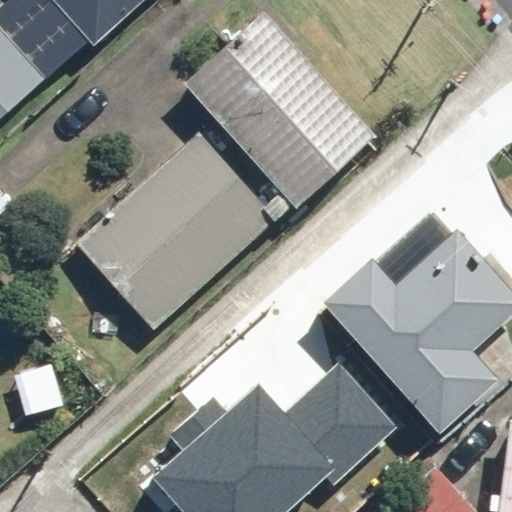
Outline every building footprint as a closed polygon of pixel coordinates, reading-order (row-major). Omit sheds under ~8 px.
[(9,0),(0,8),(0,115),(94,35),(63,0),(9,0)] [(63,0),(94,35),(96,38),(140,0),(63,0)] [(298,199),(383,126),(274,0),(189,73),(298,199)] [(148,320),(276,209),(203,124),(74,235),(148,320)] [(479,350),(511,320),(511,275),(464,220),(398,276),(376,251),(328,293),(445,429),(503,379),(479,350)] [(155,477),(185,511),(288,511),(328,478),(333,484),(398,429),(342,364),(284,414),(262,388),(228,416),(214,400),(176,433),(189,447),(155,477)] [(475,511),(436,465),(383,510),(384,511),(475,511)]
